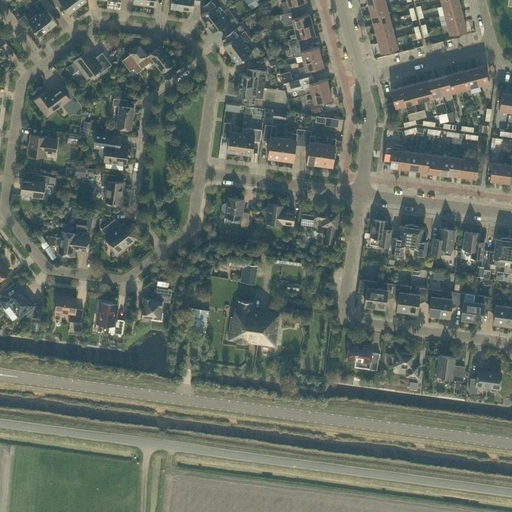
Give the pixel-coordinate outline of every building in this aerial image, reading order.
[(49,11),(53,8),(47,0),(38,0),(35,2),(41,10),(37,14),(48,28),(57,22),(49,11)] [(73,0),(51,0),(56,6),(61,2),(69,12),(78,6),(73,0)] [(170,0),(170,7),(181,8),(182,0),(170,0)] [(182,0),(181,8),(192,10),(193,0),(182,0)] [(207,24),(222,13),(228,8),(221,0),(210,0),(208,2),(211,7),(201,15),(207,24)] [(294,4),(306,1),(305,0),(286,0),(287,1),(281,2),(284,13),(296,10),(294,4)] [(371,14),(388,10),(385,0),(368,5),(371,14)] [(440,16),(444,15),(461,10),(459,1),(442,5),(438,6),(440,16)] [(419,3),(424,15),(428,13),(424,2),(419,3)] [(222,13),(207,24),(214,33),(225,25),(228,29),(238,22),(234,16),(232,13),(231,13),(228,8),(222,13)] [(297,16),(296,12),(296,10),(284,13),(281,14),(283,25),(293,22),(294,28),(312,23),(309,13),(297,16)] [(373,23),(390,19),(388,10),(371,14),(373,23)] [(447,24),(464,19),(461,10),(444,15),(447,24)] [(39,35),(48,28),(37,14),(28,20),(24,14),(19,18),(26,28),(31,25),(39,35)] [(375,33),(392,28),(390,19),(373,23),(375,33)] [(449,34),(466,29),(464,19),(447,24),(449,34)] [(304,36),(315,33),(312,23),(294,28),(296,33),(290,35),(291,39),(287,40),(289,47),(305,42),(304,36)] [(229,41),(223,45),(230,53),(245,42),(251,38),(244,30),(240,24),(230,32),(225,36),(229,41)] [(378,42),(395,38),(392,28),(375,33),(378,42)] [(380,52),(397,47),(395,38),(378,42),(380,52)] [(245,42),(230,53),(237,62),(247,54),(251,59),(261,51),(257,46),(251,50),(245,42)] [(307,48),(306,45),(305,42),(289,47),(291,54),(294,53),(295,57),(301,55),(303,60),(321,56),(318,46),(307,48)] [(139,44),(129,52),(130,53),(137,63),(148,56),(147,55),(139,44)] [(413,45),(406,47),(408,54),(415,53),(413,45)] [(130,53),(122,59),(130,70),(133,67),(137,72),(142,68),(149,62),(151,64),(155,61),(162,71),(173,63),(160,46),(149,54),(147,55),(148,56),(137,63),(130,53)] [(95,57),(88,49),(88,50),(74,60),(73,60),(75,62),(67,68),(72,75),(80,69),(87,78),(87,77),(97,69),(100,72),(111,64),(102,52),(95,57)] [(305,70),(323,66),(321,56),(303,60),(304,66),(298,68),(299,72),(305,70)] [(479,84),(488,82),(484,65),(474,67),(479,84)] [(469,87),(479,84),(474,67),(465,70),(469,87)] [(264,81),(266,70),(247,68),(246,73),(240,73),(240,74),(238,74),(237,81),(238,81),(238,84),(262,87),(263,81),(264,81)] [(460,89),(469,87),(465,70),(456,72),(460,89)] [(283,83),(293,80),(290,71),(280,73),(283,83)] [(451,92),(460,89),(456,72),(446,75),(451,92)] [(326,78),(314,81),(312,75),(301,78),(304,89),(310,87),(311,93),(329,88),(326,78)] [(442,94),(451,92),(446,75),(437,77),(442,94)] [(432,96),(442,94),(437,77),(428,79),(432,96)] [(423,99),(432,96),(428,79),(419,82),(423,99)] [(414,101),(423,99),(419,82),(409,84),(414,101)] [(236,86),(235,93),(237,93),(237,95),(243,96),(242,101),(243,101),(249,102),(261,104),(262,103),(263,95),(263,93),(262,93),(262,87),(238,84),(238,86),(236,86)] [(405,104),(414,101),(409,84),(400,87),(405,104)] [(46,91),(35,99),(47,115),(67,100),(73,107),(72,113),(80,114),(82,105),(74,94),(69,98),(60,87),(49,96),(46,91)] [(395,106),(405,104),(400,87),(390,89),(395,106)] [(314,103),(332,98),(329,88),(311,93),(313,98),(307,100),(308,104),(314,102),(314,103)] [(509,111),(511,93),(501,92),(499,109),(509,111)] [(127,106),(128,99),(113,98),(113,104),(119,105),(116,127),(131,129),(134,107),(127,106)] [(278,110),(287,110),(287,100),(278,100),(278,110)] [(313,112),(320,110),(318,103),(311,105),(313,112)] [(225,119),(231,119),(233,109),(226,109),(225,119)] [(266,110),(265,121),(273,122),(275,111),(266,110)] [(337,126),(339,118),(326,116),(324,125),(337,126)] [(92,129),(93,121),(84,120),(83,129),(92,129)] [(230,132),(231,123),(224,122),(222,136),(229,137),(227,151),(239,153),(242,133),(230,132)] [(79,124),(70,123),(69,133),(78,135),(79,124)] [(275,136),(276,125),(265,124),(263,140),(269,141),(267,156),(280,158),(283,137),(275,136)] [(260,141),(261,129),(249,128),(249,134),(242,133),(239,153),(251,154),(253,140),(260,141)] [(302,145),(304,129),(297,128),(296,133),(292,132),(291,138),(283,137),(280,158),(293,160),(295,144),(302,145)] [(310,135),(311,130),(304,129),(302,145),(308,146),(306,162),(319,163),(322,142),(314,141),(315,135),(310,135)] [(80,130),(79,140),(87,141),(88,131),(80,130)] [(117,144),(119,136),(95,132),(94,146),(106,148),(105,161),(104,161),(103,162),(126,164),(125,164),(127,146),(128,147),(128,146),(117,144)] [(47,138),(47,136),(30,134),(28,154),(44,156),(45,151),(55,153),(57,139),(47,138)] [(332,165),(336,138),(331,138),(330,144),(322,142),(319,163),(332,165)] [(386,142),(383,160),(390,161),(389,166),(399,167),(402,150),(392,148),(393,143),(386,142)] [(409,168),(411,151),(402,150),(399,167),(409,168)] [(418,170),(421,152),(411,151),(409,168),(418,170)] [(428,171),(430,154),(421,152),(418,170),(428,171)] [(437,172),(440,155),(430,154),(428,171),(437,172)] [(447,174),(449,156),(440,155),(437,172),(447,174)] [(456,175),(459,157),(449,156),(447,174),(456,175)] [(466,176),(468,159),(459,157),(456,175),(466,176)] [(476,177),(478,160),(468,159),(466,176),(476,177)] [(499,181),(502,163),(492,162),(489,179),(499,181)] [(509,182),(511,164),(502,163),(499,181),(509,182)] [(75,176),(85,176),(86,168),(76,168),(75,176)] [(115,181),(116,174),(103,173),(101,184),(107,185),(104,200),(107,201),(106,202),(107,204),(112,204),(113,203),(113,202),(121,203),(124,182),(115,181)] [(49,182),(50,176),(38,174),(37,180),(23,178),(20,194),(32,195),(31,199),(43,200),(40,199),(43,181),(49,182)] [(69,196),(59,195),(57,205),(68,206),(69,196)] [(242,212),(244,199),(227,197),(225,216),(241,218),(240,224),(247,225),(249,213),(242,212)] [(284,210),(284,205),(269,202),(266,222),(282,224),(282,223),(292,224),(294,211),(287,210),(284,210)] [(83,209),(72,207),(71,217),(81,218),(83,209)] [(88,209),(86,225),(96,226),(98,210),(88,209)] [(336,227),(339,212),(323,210),(323,212),(314,211),(314,214),(301,213),(300,225),(312,227),(313,217),(322,219),(321,225),(328,226),(325,244),(332,245),(334,227),(336,227)] [(124,222),(120,225),(115,218),(101,228),(106,236),(105,237),(112,246),(110,247),(117,256),(125,249),(124,248),(136,238),(124,222)] [(371,236),(370,243),(378,244),(389,246),(390,237),(391,229),(385,228),(386,220),(373,219),(371,236)] [(56,236),(55,244),(59,245),(58,252),(74,254),(75,249),(87,250),(89,237),(94,238),(96,226),(86,225),(77,223),(76,233),(61,231),(60,237),(56,236)] [(409,247),(412,224),(411,224),(404,224),(404,226),(401,225),(399,238),(393,238),(391,252),(402,254),(403,246),(409,247)] [(412,224),(409,247),(415,248),(414,253),(425,255),(427,242),(421,241),(422,228),(419,227),(419,226),(412,224)] [(451,255),(454,229),(441,228),(439,238),(433,238),(431,252),(451,255)] [(311,244),(314,233),(308,231),(304,242),(311,244)] [(478,240),(479,233),(466,231),(463,248),(471,249),(470,257),(482,258),(484,241),(478,240)] [(504,265),(505,260),(508,236),(507,237),(501,237),(500,238),(497,238),(495,251),(489,250),(487,263),(504,265)] [(0,278),(9,272),(0,260),(0,278)] [(243,263),(241,281),(253,282),(255,264),(243,263)] [(482,277),(484,269),(484,267),(477,266),(476,276),(482,277)] [(444,273),(434,271),(433,278),(443,280),(444,273)] [(511,273),(503,272),(502,280),(511,281),(511,273)] [(371,287),(372,280),(359,278),(358,290),(366,291),(364,305),(367,305),(368,307),(371,307),(373,306),(374,306),(377,287),(371,287)] [(23,289),(22,289),(17,282),(3,293),(5,295),(0,298),(0,299),(5,306),(4,306),(5,307),(9,303),(14,309),(13,309),(14,311),(14,310),(19,316),(21,313),(23,315),(40,318),(42,304),(35,303),(33,304),(25,294),(25,292),(23,289)] [(392,295),(394,283),(383,282),(382,288),(377,287),(374,306),(384,308),(386,294),(392,295)] [(394,283),(392,295),(398,296),(397,300),(396,309),(406,311),(409,292),(410,285),(394,283)] [(424,299),(426,288),(416,286),(415,293),(409,292),(406,311),(417,312),(419,299),(424,299)] [(169,301),(171,289),(157,287),(156,299),(150,298),(143,303),(141,316),(151,317),(151,319),(162,321),(163,312),(161,312),(162,300),(169,301)] [(436,295),(436,289),(426,288),(424,299),(430,300),(428,314),(439,315),(441,296),(436,295)] [(457,304),(458,292),(448,291),(447,297),(441,296),(439,315),(449,317),(451,303),(457,304)] [(471,320),(473,303),(474,294),(458,292),(457,304),(462,305),(461,318),(471,320)] [(489,308),(491,296),(474,294),(473,303),(471,320),(481,321),(483,307),(489,308)] [(75,307),(77,298),(57,295),(54,314),(55,314),(55,310),(69,312),(68,320),(81,322),(83,308),(75,307)] [(500,304),(501,298),(491,296),(489,308),(495,309),(493,323),(503,324),(506,305),(500,304)] [(100,302),(100,301),(99,301),(96,323),(97,323),(97,322),(110,324),(108,331),(122,333),(123,319),(116,318),(118,303),(117,303),(117,304),(100,302)] [(251,309),(252,303),(238,301),(237,307),(234,307),(233,316),(231,316),(228,339),(274,346),(279,313),(251,309)] [(511,302),(511,306),(506,305),(503,324),(511,325),(511,302)] [(209,310),(188,307),(185,330),(206,333),(209,310)] [(327,318),(317,317),(315,333),(325,334),(327,318)] [(126,319),(125,329),(132,330),(133,320),(126,319)] [(371,352),(372,346),(348,342),(346,359),(370,362),(369,368),(376,369),(379,353),(371,352)] [(414,362),(415,351),(396,349),(394,365),(407,367),(406,375),(418,376),(419,363),(414,362)] [(453,365),(454,357),(440,355),(437,375),(451,377),(451,379),(463,381),(465,365),(457,364),(457,366),(453,365)] [(498,388),(501,372),(478,369),(477,379),(470,378),(468,392),(475,393),(476,385),(490,387),(489,389),(491,390),(494,391),(496,390),(496,388),(498,388)]
